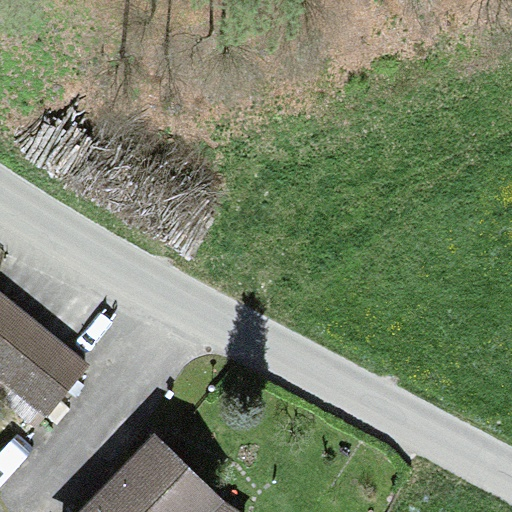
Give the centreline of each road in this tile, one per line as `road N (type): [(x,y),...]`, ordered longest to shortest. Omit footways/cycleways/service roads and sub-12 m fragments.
road 1 (unclassified): [(0,197),(183,303),(511,473)]
road 2 (track): [(0,507),(66,455),(183,303)]
